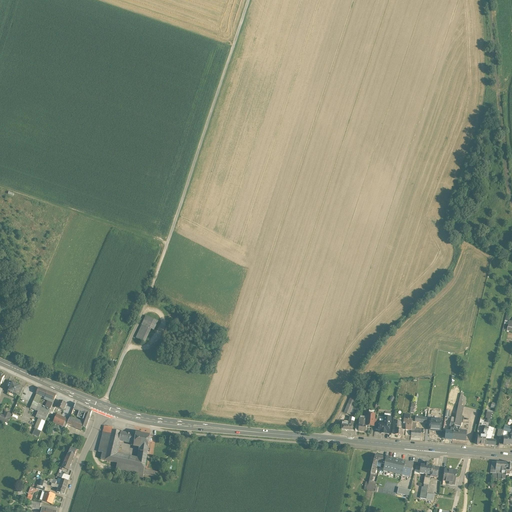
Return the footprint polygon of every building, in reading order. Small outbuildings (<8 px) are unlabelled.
[(58,197),(57,200),(78,207),(79,204),(58,197)] [(157,322),(146,317),(136,338),(142,341),(148,329),(152,331),(157,322)] [(21,387),(12,383),(8,392),(17,396),(20,387),(21,387)] [(355,386),(344,413),(349,415),(361,388),(355,386)] [(44,391),(39,389),(36,396),(41,398),(44,391)] [(47,392),(44,391),(41,398),(38,405),(36,411),(38,412),(40,408),(45,398),(47,392)] [(56,396),(47,392),(45,398),(50,399),(54,401),(56,396)] [(41,398),(36,396),(33,403),(38,405),(41,398)] [(46,407),(50,399),(45,398),(40,408),(46,410),(47,407),(46,407)] [(67,404),(59,401),(58,404),(56,404),(55,408),(64,411),(67,404)] [(92,412),(82,407),(79,412),(85,414),(83,418),(89,420),(92,412)] [(47,417),(48,414),(50,411),(46,410),(40,408),(38,412),(38,413),(47,417)] [(353,408),(350,416),(355,418),(358,410),(353,408)] [(40,434),(47,417),(38,413),(34,421),(38,423),(34,431),(40,434)] [(10,419),(1,415),(0,417),(0,420),(8,424),(10,419)] [(66,419),(57,415),(54,422),(62,427),(66,419)] [(410,416),(404,415),(403,424),(406,424),(405,431),(410,431),(411,431),(412,420),(409,420),(410,416)] [(453,428),(453,431),(459,432),(462,417),(461,416),(461,417),(456,416),(455,419),(453,428)] [(82,422),(70,417),(69,421),(67,424),(72,427),(80,430),(81,428),(83,423),(82,422)] [(367,420),(359,420),(358,432),(365,433),(365,426),(367,426),(367,420)] [(431,420),(430,420),(430,424),(429,431),(435,431),(440,431),(440,432),(441,421),(431,420)] [(348,423),(344,422),(344,423),(342,423),(341,430),(352,431),(352,427),(353,422),(348,421),(348,423)] [(389,425),(383,424),(383,423),(379,423),(378,431),(378,433),(381,434),(385,435),(385,434),(388,434),(389,425)] [(72,427),(67,424),(64,430),(62,434),(67,436),(72,427)] [(112,428),(104,426),(102,433),(108,435),(110,435),(112,430),(112,428)] [(453,428),(450,427),(449,432),(445,432),(445,440),(452,440),(452,432),(453,431),(453,428)] [(484,436),(478,436),(477,439),(476,439),(476,440),(477,441),(477,445),(485,446),(485,441),(487,434),(488,430),(484,429),(483,433),(484,434),(484,436)] [(122,440),(124,441),(128,441),(134,443),(135,435),(130,434),(126,433),(112,430),(110,435),(106,454),(104,461),(113,463),(116,464),(137,468),(144,470),(147,453),(139,452),(138,461),(115,456),(118,445),(120,446),(122,440)] [(459,432),(453,431),(452,432),(452,440),(465,442),(466,432),(459,432)] [(108,435),(102,433),(101,436),(98,452),(102,453),(106,454),(110,435),(108,435)] [(149,436),(136,433),(135,435),(134,443),(133,445),(140,447),(139,452),(147,453),(147,452),(149,453),(150,449),(147,449),(148,442),(150,443),(151,442),(151,441),(151,440),(149,440),(149,436)] [(511,434),(507,433),(506,438),(503,438),(503,445),(509,446),(510,438),(510,436),(511,434)] [(492,435),(487,434),(485,441),(485,446),(495,447),(495,442),(490,441),(492,435)] [(62,468),(62,469),(67,471),(74,457),(77,451),(71,449),(68,455),(62,468)] [(383,458),(375,456),(372,467),(370,475),(373,475),(374,476),(375,474),(376,474),(377,472),(375,472),(377,463),(381,464),(383,458)] [(383,472),(389,473),(393,460),(386,459),(385,465),(383,472)] [(389,473),(396,475),(399,461),(393,460),(389,473)] [(405,463),(399,461),(396,475),(402,476),(405,463)] [(413,465),(405,463),(402,476),(410,478),(413,465)] [(424,466),(420,466),(420,471),(419,474),(425,475),(430,476),(432,467),(427,467),(428,464),(427,463),(425,463),(425,464),(424,466)] [(496,463),(492,463),(491,471),(501,471),(501,469),(495,468),(496,463)] [(506,464),(496,463),(495,468),(501,469),(501,471),(506,472),(506,464)] [(143,476),(144,470),(137,468),(116,464),(115,472),(142,479),(143,476)] [(439,469),(432,467),(430,476),(430,477),(434,478),(434,476),(438,477),(439,469)] [(456,471),(444,470),(442,482),(449,483),(449,485),(454,486),(456,471)] [(65,480),(62,480),(61,484),(60,486),(66,488),(68,481),(65,480)] [(45,488),(40,486),(41,484),(38,483),(36,489),(44,492),(45,488)] [(66,488),(60,486),(59,489),(57,492),(64,495),(66,488)] [(28,499),(32,500),(36,489),(31,487),(28,499)] [(54,496),(46,493),(43,502),(52,505),(54,496)] [(41,504),(32,502),(31,508),(39,510),(41,504)]
